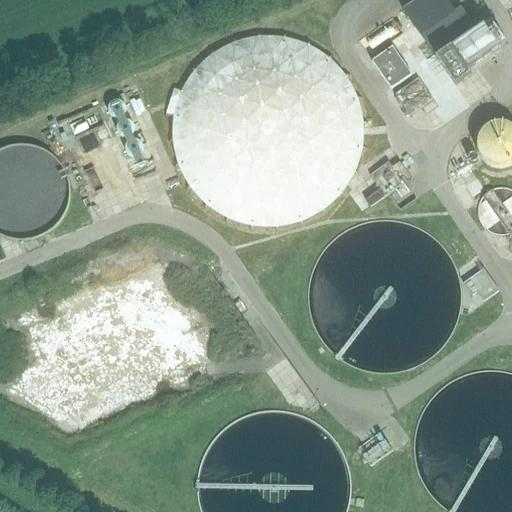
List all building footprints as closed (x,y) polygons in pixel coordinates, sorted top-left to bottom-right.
[(462,8),(456,12),(447,0),(417,0),(403,10),(455,86),(472,74),(468,69),(493,52),(462,8)] [(359,144),(360,134),(359,123),(357,112),(354,102),(350,92),(345,82),(339,73),(332,65),(324,58),(315,51),(306,46),(296,41),(285,38),(275,36),(264,35),(253,35),(242,37),(232,40),(222,43),(212,48),(203,54),(194,61),(187,69),(180,77),(174,87),(170,96),(166,107),(164,117),(163,128),(163,139),(164,150),(166,160),(170,170),(174,180),(180,190),(187,198),(194,206),(203,213),(212,219),(222,224),(232,227),(242,230),(253,232),(264,232),(275,231),(285,229),(296,226),(306,221),(315,216),(324,209),(332,202),(339,194),(345,185),(350,175),(354,165),(357,155),(359,144)] [(391,49),(371,65),(393,92),(412,76),(391,49)] [(419,80),(395,97),(410,117),(434,101),(419,80)] [(105,96),(109,111),(122,109),(119,93),(105,96)] [(511,126),(510,127),(503,128),(498,130),(494,133),(491,137),(488,141),(487,146),(486,151),(487,155),(488,160),(491,165),(493,168),(498,171),(501,173),(507,174),(511,175),(511,174),(511,126)] [(68,204),(69,195),(68,185),(65,177),(61,169),(55,162),(48,156),(40,152),(31,149),(22,148),(13,149),(4,152),(0,153),(0,235),(4,238),(13,240),(22,241),(31,240),(40,238),(48,233),(55,228),(61,220),(65,212),(68,204)] [(399,177),(406,172),(400,164),(393,169),(389,163),(370,176),(385,198),(404,184),(399,177)] [(511,191),(508,191),(503,191),(499,192),(493,195),(491,197),(487,201),(484,206),(483,210),(482,215),(483,220),(484,225),(486,228),(489,232),(493,236),(497,238),(502,240),(506,240),(511,239),(511,191)] [(459,281),(473,299),(493,284),(479,265),(459,281)]
